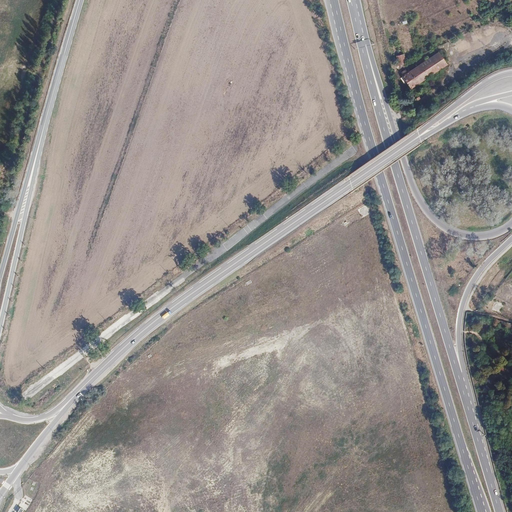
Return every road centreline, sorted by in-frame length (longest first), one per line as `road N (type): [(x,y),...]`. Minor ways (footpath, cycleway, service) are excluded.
road 1 (primary): [(482,454),(350,0)]
road 2 (primary): [(418,137),(159,317),(71,398)]
road 3 (primary): [(349,64),(464,454)]
road 4 (primary): [(511,223),(486,236),(452,233),(418,199),(355,0)]
road 5 (primary): [(482,454),(459,319),(477,273),(511,238)]
road 6 (primary): [(0,330),(34,161)]
road 7 (primary): [(34,161),(79,0)]
road 8 (primary): [(34,161),(0,279)]
